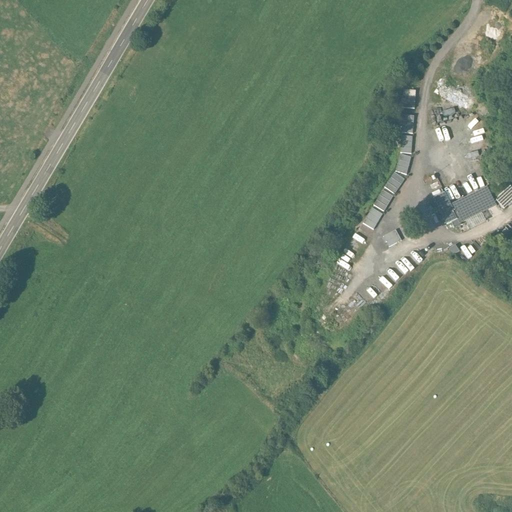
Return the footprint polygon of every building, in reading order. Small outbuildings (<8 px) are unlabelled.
[(413,117),(401,117),(400,137),(412,137),(413,117)] [(412,158),(401,155),(396,173),(407,176),(412,158)] [(405,180),(395,174),(386,189),(396,195),(405,180)] [(511,184),(511,183),(496,197),(505,207),(511,199),(511,184)] [(498,205),(488,185),(452,203),(460,218),(462,223),(498,205)] [(460,218),(452,203),(446,191),(434,196),(447,224),(460,218)] [(393,198),(384,192),(375,207),(385,213),(393,198)] [(364,223),(370,226),(376,216),(370,213),(364,223)] [(343,258),(354,263),(365,236),(354,231),(343,258)] [(359,298),(367,304),(370,300),(362,293),(359,298)]
